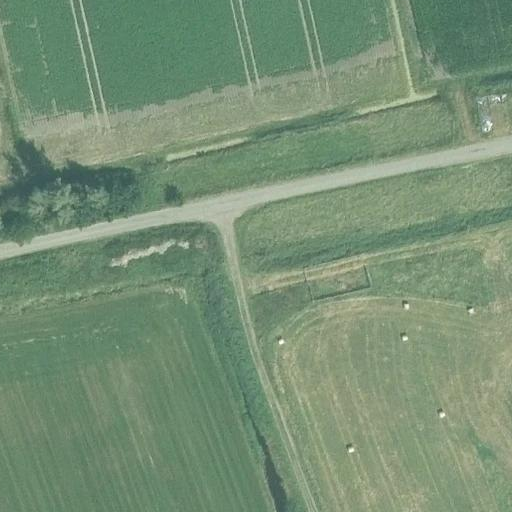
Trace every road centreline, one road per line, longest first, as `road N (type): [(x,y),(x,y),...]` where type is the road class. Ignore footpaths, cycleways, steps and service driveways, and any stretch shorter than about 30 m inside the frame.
road 1 (unclassified): [(511,146),(0,253)]
road 2 (track): [(217,208),(270,407),(309,511)]
